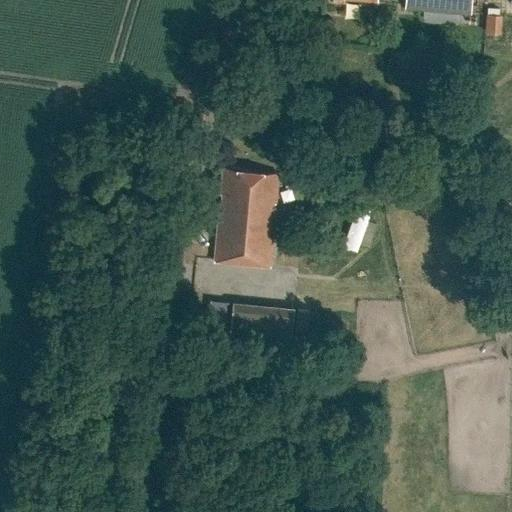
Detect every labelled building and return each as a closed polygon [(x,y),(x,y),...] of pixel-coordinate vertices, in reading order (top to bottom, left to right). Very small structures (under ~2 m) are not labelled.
[(406,0),(406,6),(470,10),(471,0),(406,0)] [(498,17),(499,9),(487,9),(486,34),(500,34),(501,17),(498,17)] [(331,34),(332,19),(319,18),(317,32),(331,34)] [(223,167),(215,258),(269,263),(278,172),(223,167)] [(358,203),(343,245),(356,250),(359,242),(368,245),(376,223),(367,220),(372,207),(358,203)] [(229,299),(226,327),(306,336),(309,308),(229,299)]
